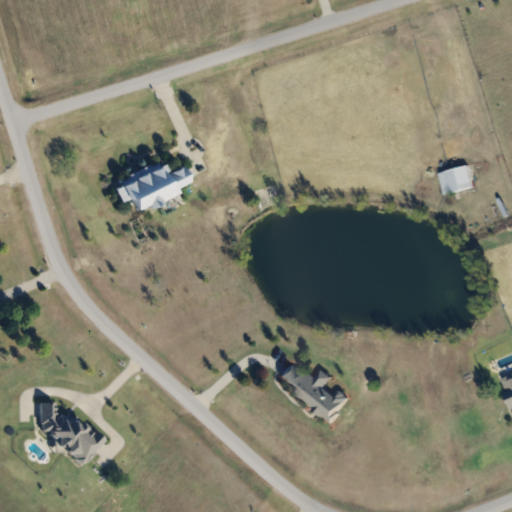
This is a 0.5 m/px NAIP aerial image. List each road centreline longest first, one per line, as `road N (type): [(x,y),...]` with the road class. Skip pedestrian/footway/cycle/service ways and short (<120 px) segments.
road 1 (residential): [(484,511),(306,503),(186,405),(133,358),(74,287),(50,242),(0,85)]
road 2 (residential): [(391,0),(11,120)]
